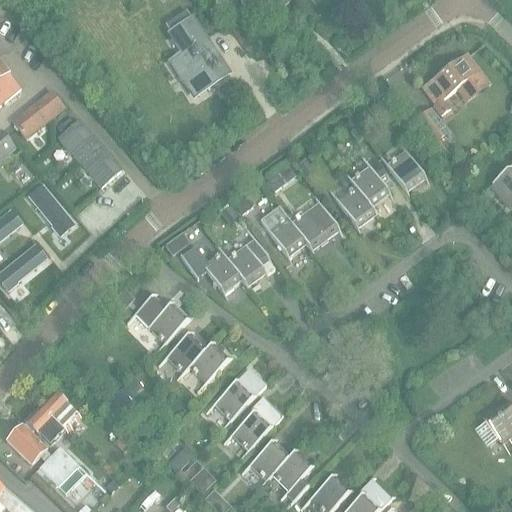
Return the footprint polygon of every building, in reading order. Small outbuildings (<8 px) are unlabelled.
[(212,80),(216,85),(227,77),(184,14),(165,27),(171,36),(168,38),(181,57),(168,65),(189,96),(212,80)] [(433,85),(422,93),(444,121),(489,87),(465,59),(432,84),(433,85)] [(0,108),(20,92),(0,67),(0,108)] [(12,126),(26,143),(64,112),(50,95),(12,126)] [(415,122),(433,147),(449,136),(431,111),(415,122)] [(58,142),(100,191),(120,174),(78,125),(58,142)] [(0,135),(0,162),(13,152),(0,135)] [(384,169),(403,195),(423,180),(404,155),(384,169)] [(511,167),(489,187),(510,211),(511,209),(511,163),(510,165),(511,167)] [(350,185),(354,191),(368,210),(386,197),(368,172),(350,185)] [(373,217),(368,210),(354,191),(334,205),(354,231),(373,217)] [(309,215),(290,228),(304,246),(308,252),(309,253),(327,240),(337,232),(318,207),(309,215)] [(308,252),(290,228),(278,211),(259,225),(289,266),(308,252)] [(226,264),(240,283),(245,290),(263,277),(259,271),(268,264),(253,244),(226,264)] [(181,258),(179,259),(197,282),(198,282),(197,281),(205,275),(221,297),(240,283),(226,264),(221,257),(208,267),(195,249),(182,259),(181,258)] [(151,299),(134,317),(148,331),(164,347),(187,324),(170,308),(165,313),(151,299)] [(182,377),(188,371),(205,354),(188,338),(166,361),(182,377)] [(205,354),(188,371),(205,388),(228,365),(211,348),(205,354)] [(236,385),(214,407),(230,423),(265,389),(248,373),(236,385)] [(39,410),(64,434),(78,420),(69,411),(69,410),(54,395),(39,410)] [(479,419),(497,444),(511,432),(511,409),(505,400),(479,419)] [(251,417),(231,437),(248,454),(270,432),(281,421),(264,404),(261,402),(248,414),(251,417)] [(46,453),(64,434),(39,410),(25,425),(37,437),(33,440),(46,453)] [(30,468),(46,453),(33,440),(37,437),(25,425),(6,444),(30,468)] [(272,478),(288,462),(271,445),(249,468),(266,485),(272,478)] [(38,472),(65,498),(86,477),(59,450),(38,472)] [(295,455),(288,462),(272,478),(288,494),(285,497),(292,504),(308,488),(302,481),(311,471),(295,455)] [(310,502),(320,511),(333,511),(349,496),(332,480),(310,502)] [(362,497),(347,511),(381,511),(390,504),(370,483),(359,494),(362,497)] [(0,508),(4,511),(25,511),(0,490),(0,508)]
